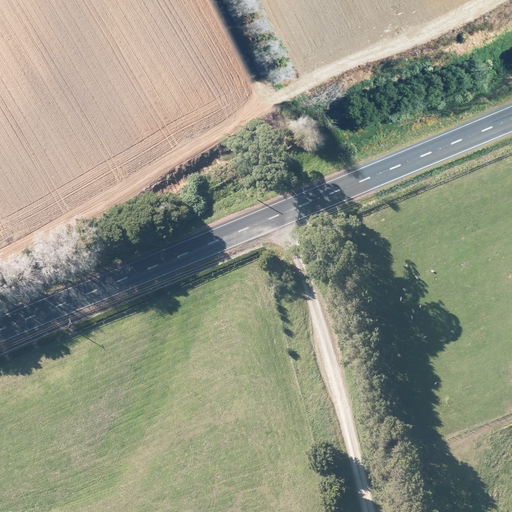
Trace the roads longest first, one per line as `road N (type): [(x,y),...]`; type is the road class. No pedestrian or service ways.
road 1 (secondary): [(290,208),(0,332)]
road 2 (unclassified): [(290,208),(371,511)]
road 3 (secondary): [(511,118),(290,208)]
